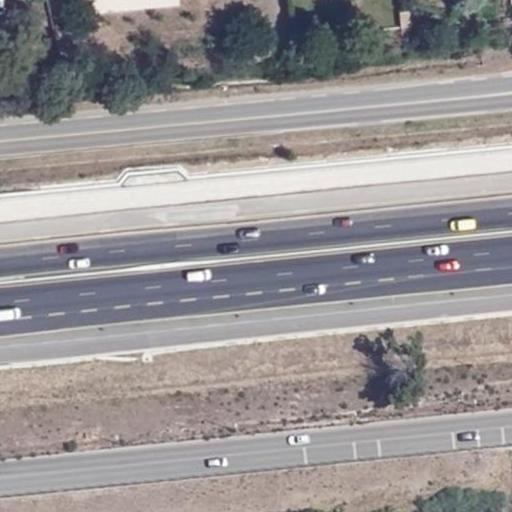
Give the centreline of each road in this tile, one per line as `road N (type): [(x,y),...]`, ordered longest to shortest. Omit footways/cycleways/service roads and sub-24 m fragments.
road 1 (motorway): [(511,186),(0,240)]
road 2 (unclassified): [(0,475),(511,422)]
road 3 (motorway): [(0,323),(316,275)]
road 4 (motorway): [(0,301),(316,275)]
road 5 (primary): [(273,113),(0,138)]
road 6 (primary): [(511,79),(273,113)]
road 7 (primary): [(273,113),(511,100)]
road 8 (motorway): [(316,275),(511,256)]
